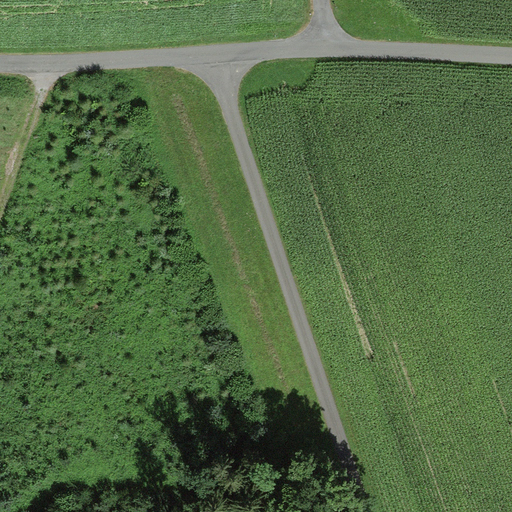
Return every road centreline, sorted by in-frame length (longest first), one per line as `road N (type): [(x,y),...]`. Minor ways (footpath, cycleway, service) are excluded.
road 1 (unclassified): [(363,511),(224,58)]
road 2 (unclassified): [(224,58),(345,48),(511,62)]
road 3 (unclassified): [(0,64),(111,68),(224,58)]
